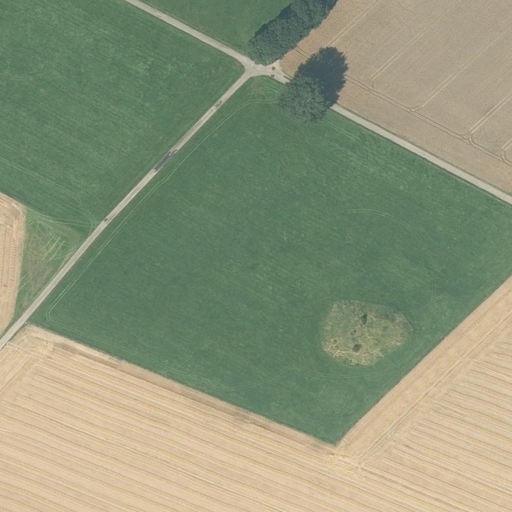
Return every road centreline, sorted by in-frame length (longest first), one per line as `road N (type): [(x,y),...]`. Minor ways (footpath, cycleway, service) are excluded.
road 1 (track): [(331,0),(224,98),(0,343)]
road 2 (track): [(511,200),(129,0)]
